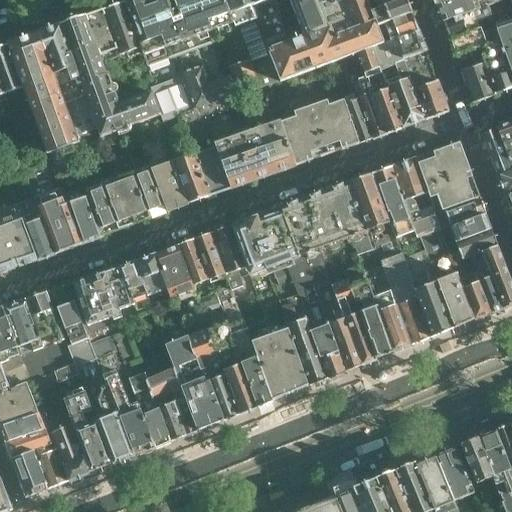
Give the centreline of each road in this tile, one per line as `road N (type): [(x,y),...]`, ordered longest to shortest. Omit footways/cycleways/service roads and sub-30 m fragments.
road 1 (residential): [(0,297),(465,124)]
road 2 (tertiary): [(146,511),(511,366)]
road 3 (residential): [(465,124),(511,248)]
road 4 (residential): [(419,0),(465,124)]
